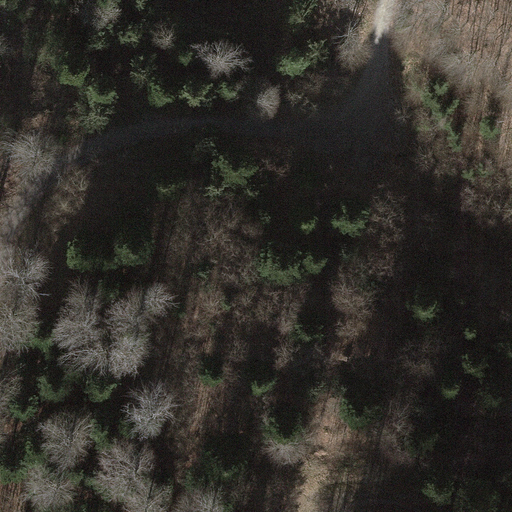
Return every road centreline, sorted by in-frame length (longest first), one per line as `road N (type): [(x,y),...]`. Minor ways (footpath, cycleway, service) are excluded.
road 1 (track): [(0,279),(19,212),(55,170),(110,140),(180,127),(305,127),(347,106),(369,79),(386,0)]
road 2 (track): [(314,511),(366,490),(439,511)]
